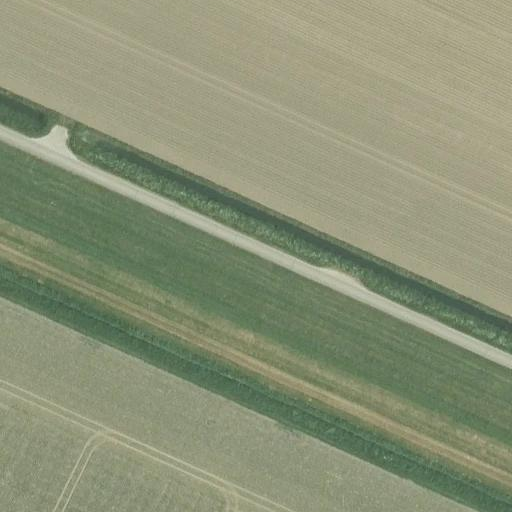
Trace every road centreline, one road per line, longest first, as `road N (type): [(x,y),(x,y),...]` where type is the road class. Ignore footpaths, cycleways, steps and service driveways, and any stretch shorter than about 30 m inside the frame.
road 1 (track): [(511,480),(0,249)]
road 2 (track): [(511,363),(0,133)]
